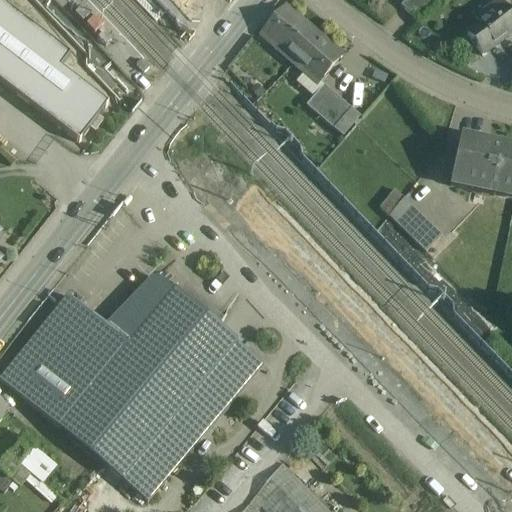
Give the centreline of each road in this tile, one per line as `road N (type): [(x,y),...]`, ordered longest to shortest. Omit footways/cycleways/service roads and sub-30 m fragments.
road 1 (residential): [(131,154),(360,403),(474,511)]
road 2 (residential): [(317,0),(392,55),(468,97),(511,108)]
road 3 (secondary): [(0,319),(131,154)]
road 4 (secondary): [(131,154),(253,0)]
